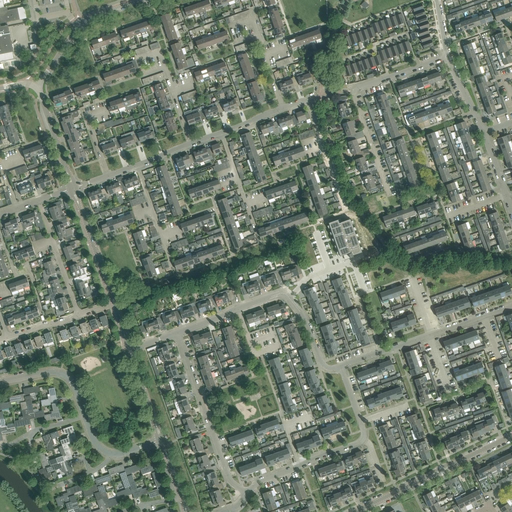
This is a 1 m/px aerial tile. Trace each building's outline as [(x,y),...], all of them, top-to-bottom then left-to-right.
[(0,0),(0,62),(14,60),(7,25),(6,25),(6,23),(20,20),(26,18),(24,7),(3,11),(3,8),(4,8),(4,7),(3,5),(2,0),(0,0)] [(211,8),(210,5),(209,0),(202,2),(205,11),(211,8)] [(199,13),(205,11),(202,2),(197,4),(199,13)] [(413,6),(415,12),(423,9),(421,3),(413,6)] [(194,15),(199,13),(197,4),(191,6),(194,15)] [(187,17),(194,15),(191,6),(184,8),(187,17)] [(271,17),(279,14),(277,8),(269,11),(271,17)] [(416,18),(425,15),(423,12),(424,11),(424,9),(423,9),(415,12),(414,12),(414,13),(415,12),(417,18),(416,18)] [(500,11),(499,9),(493,11),(496,21),(503,19),(500,11)] [(503,19),(509,17),(506,9),(500,11),(503,19)] [(490,13),(489,10),(483,12),(487,23),(493,21),(490,13)] [(481,25),(487,23),(483,12),(477,14),(481,25)] [(171,20),(171,19),(169,14),(161,17),(163,23),(171,20)] [(273,23),(281,20),(279,14),(271,17),(273,23)] [(404,23),(405,23),(401,14),(401,15),(396,17),(396,16),(395,16),(399,25),(399,24),(404,22),(404,23)] [(475,27),(481,25),(477,14),(471,16),(475,27)] [(418,24),(419,24),(427,21),(428,21),(427,21),(426,18),(426,17),(425,17),(425,15),(416,18),(416,19),(417,18),(418,19),(415,20),(416,24),(419,23),(419,24),(418,24)] [(398,25),(399,25),(395,16),(395,17),(390,19),(390,18),(389,18),(393,27),(393,26),(398,24),(398,25)] [(469,29),(475,27),(471,16),(472,19),(466,21),(469,29)] [(392,27),(393,27),(389,18),(389,19),(384,21),(384,20),(383,20),(387,29),(387,28),(392,26),(392,27)] [(147,31),(149,30),(153,29),(150,20),(144,23),(147,31)] [(165,29),(173,26),(171,20),(163,23),(165,29)] [(275,29),(283,26),(281,20),(273,23),(275,29)] [(386,29),(387,29),(383,20),(383,21),(378,23),(381,31),(381,30),(386,29)] [(460,23),(459,20),(453,22),(457,33),(463,31),(460,23)] [(419,31),(429,27),(427,21),(419,24),(421,30),(419,31)] [(463,31),(469,29),(466,21),(460,23),(463,31)] [(381,31),(378,23),(378,22),(377,22),(378,23),(372,25),(372,24),(376,36),(375,33),(377,32),(378,34),(381,33),(380,31),(381,32),(381,31)] [(141,33),(147,31),(144,23),(138,25),(141,33)] [(376,37),(376,36),(372,24),(371,24),(373,28),(367,30),(370,38),(375,36),(376,37)] [(29,40),(34,39),(31,25),(26,26),(29,40)] [(136,35),(141,33),(138,25),(132,27),(136,35)] [(167,35),(176,32),(173,26),(165,29),(167,35)] [(277,35),(283,33),(286,32),(283,26),(275,29),(277,35)] [(130,37),(136,35),(132,27),(127,29),(130,37)] [(428,34),(426,29),(429,28),(429,27),(419,31),(421,37),(428,34)] [(123,39),(130,37),(127,29),(120,31),(123,39)] [(370,38),(367,30),(367,29),(366,29),(367,30),(361,32),(364,40),(369,38),(370,39),(370,38)] [(315,40),(322,38),(319,30),(313,32),(315,40)] [(169,41),(181,37),(178,31),(176,32),(167,35),(169,41)] [(220,33),(223,42),(229,39),(226,31),(220,33)] [(364,41),(364,40),(361,32),(361,31),(360,31),(361,32),(355,34),(355,33),(358,43),(358,42),(363,40),(364,41)] [(310,42),(315,40),(313,32),(307,34),(310,42)] [(119,41),(117,37),(116,33),(109,35),(112,43),(119,41)] [(217,44),(214,35),(213,33),(207,35),(211,46),(217,44)] [(217,44),(223,42),(220,33),(214,35),(217,44)] [(358,43),(355,33),(355,34),(349,36),(349,35),(349,36),(352,45),(352,44),(357,42),(358,43)] [(496,41),(504,39),(502,33),(494,35),(496,41)] [(304,44),(310,42),(307,34),(301,36),(304,44)] [(421,37),(423,43),(430,40),(428,34),(421,37)] [(107,45),(112,43),(109,35),(104,37),(107,45)] [(205,48),(211,46),(207,35),(201,37),(205,48)] [(298,46),(304,44),(301,36),(295,38),(298,46)] [(352,45),(349,36),(349,37),(343,38),(346,47),(346,46),(352,44),(352,45)] [(101,47),(107,45),(104,37),(98,39),(101,47)] [(199,50),(205,48),(201,37),(195,39),(199,50)] [(292,49),(298,46),(295,38),(289,40),(292,49)] [(94,50),(101,47),(98,39),(92,41),(94,50)] [(498,47),(506,45),(504,39),(496,41),(498,47)] [(423,43),(422,43),(423,43),(425,48),(424,49),(433,46),(432,46),(430,40),(431,40),(430,40),(423,43)] [(152,51),(160,48),(158,42),(150,45),(152,51)] [(402,44),(405,52),(411,50),(408,42),(402,44)] [(473,49),(477,48),(474,42),(463,46),(465,52),(473,49)] [(173,52),(182,49),(179,43),(171,46),(173,52)] [(396,46),(399,54),(405,52),(402,44),(396,46)] [(500,53),(508,51),(506,45),(498,47),(500,53)] [(390,48),(393,56),(399,54),(396,46),(390,48)] [(384,51),(387,58),(393,56),(390,48),(384,51)] [(175,58),(184,55),(182,49),(173,52),(175,58)] [(479,54),(475,55),(473,49),(465,52),(467,58),(479,54)] [(382,63),(381,60),(387,58),(384,51),(378,53),(382,63)] [(499,60),(502,59),(510,57),(508,51),(500,53),(497,55),(499,60)] [(373,58),(376,65),(382,63),(378,53),(379,56),(373,58)] [(240,63),(249,60),(246,54),(238,56),(240,63)] [(469,64),(477,61),(481,60),(479,54),(467,58),(469,64)] [(177,64),(186,61),(184,55),(175,58),(177,64)] [(511,61),(510,57),(502,59),(504,65),(511,62),(511,61)] [(367,60),(370,67),(376,65),(373,58),(367,60)] [(138,68),(136,60),(132,61),(133,64),(127,66),(130,74),(136,72),(135,69),(138,68)] [(242,69),(251,66),(249,60),(240,63),(242,69)] [(362,62),(364,69),(370,67),(367,60),(362,62)] [(188,67),(186,62),(186,61),(177,64),(180,70),(182,69),(183,71),(188,70),(187,67),(188,67)] [(472,70),(480,67),(477,61),(469,64),(472,70)] [(228,71),(226,67),(225,62),(218,64),(221,73),(228,71)] [(356,64),(358,71),(364,69),(362,62),(356,64)] [(215,75),(221,73),(218,64),(213,67),(215,75)] [(350,66),(352,73),(358,71),(356,64),(350,66)] [(124,76),(130,74),(127,66),(121,68),(124,76)] [(244,74),(253,71),(251,66),(242,69),(244,74)] [(344,68),(346,76),(352,73),(350,66),(344,68)] [(210,77),(215,75),(213,67),(207,69),(210,77)] [(474,76),(479,75),(482,74),(480,67),(472,70),(474,76)] [(118,78),(124,76),(121,68),(115,70),(118,78)] [(204,79),(210,77),(207,69),(201,71),(204,79)] [(112,80),(118,78),(115,70),(109,72),(112,80)] [(198,81),(204,79),(201,71),(195,73),(198,81)] [(247,81),(250,79),(255,78),(253,71),(244,74),(247,81)] [(313,82),(312,79),(315,78),(312,71),(309,72),(309,74),(303,76),(306,84),(313,82)] [(106,83),(112,80),(109,72),(103,74),(106,83)] [(435,82),(446,79),(442,72),(439,73),(439,72),(433,74),(435,82)] [(430,85),(435,82),(433,74),(427,77),(430,85)] [(486,82),(488,81),(486,75),(476,79),(478,85),(486,82)] [(299,84),(300,86),(306,84),(303,76),(298,78),(297,76),(294,77),(297,85),(299,84)] [(295,88),(294,86),(297,85),(294,77),(291,78),(291,80),(285,82),(288,90),(295,88)] [(424,87),(430,85),(427,77),(421,79),(424,87)] [(418,89),(424,87),(421,79),(415,81),(418,89)] [(95,91),(101,88),(99,80),(92,82),(95,91)] [(285,82),(282,83),(281,80),(277,81),(280,90),(281,89),(282,92),(288,90),(285,82)] [(250,90),(258,87),(256,81),(248,84),(250,90)] [(412,91),(418,89),(415,81),(409,83),(412,91)] [(89,93),(95,91),(92,82),(86,84),(89,93)] [(480,91),(488,88),(486,82),(478,85),(480,91)] [(155,92),(164,89),(162,83),(150,87),(152,94),(155,92)] [(406,93),(412,91),(409,83),(403,85),(406,93)] [(83,95),(89,93),(86,84),(81,86),(83,95)] [(400,95),(406,93),(403,85),(397,87),(400,95)] [(77,97),(83,95),(81,86),(74,89),(77,97)] [(252,96),(260,93),(258,87),(250,90),(252,96)] [(493,93),(490,94),(488,88),(480,91),(482,97),(493,93)] [(157,98),(166,96),(164,89),(155,92),(157,98)] [(74,98),(72,95),(71,90),(65,92),(68,100),(74,98)] [(62,102),(68,100),(65,92),(59,94),(62,102)] [(143,101),(141,97),(140,92),(133,94),(138,107),(138,106),(140,105),(140,103),(140,102),(143,101)] [(252,96),(253,98),(254,102),(263,99),(260,93),(252,96)] [(492,100),(491,96),(493,95),(493,93),(482,97),(484,103),(492,100)] [(56,105),(62,102),(59,94),(53,96),(56,105)] [(132,109),(138,107),(133,94),(128,96),(132,109)] [(234,99),(234,100),(232,101),(228,94),(226,95),(229,102),(228,102),(231,110),(237,108),(237,106),(240,105),(237,98),(234,99)] [(379,103),(387,100),(385,94),(377,97),(379,103)] [(132,109),(128,96),(122,99),(125,107),(126,110),(126,109),(126,111),(130,110),(131,110),(131,109),(132,109)] [(160,104),(168,101),(166,96),(157,98),(160,104)] [(346,103),(347,103),(346,100),(347,99),(346,96),(337,97),(338,100),(337,100),(337,103),(338,106),(340,112),(348,109),(346,103)] [(119,109),(125,107),(122,99),(116,101),(119,109)] [(389,101),(388,101),(387,100),(379,103),(381,109),(389,106),(389,104),(390,103),(389,101)] [(486,109),(494,106),(492,100),(484,103),(486,109)] [(110,112),(119,109),(116,101),(110,103),(111,106),(108,107),(110,112)] [(162,110),(165,109),(170,107),(168,101),(160,104),(162,110)] [(222,111),(219,104),(218,101),(215,102),(215,103),(214,104),(213,104),(211,104),(211,105),(209,105),(213,117),(220,114),(219,112),(222,111)] [(450,103),(446,104),(445,101),(443,102),(444,105),(443,105),(446,113),(453,111),(450,103)] [(224,110),(225,112),(231,110),(228,102),(222,104),(222,103),(219,104),(222,111),(224,110)] [(0,112),(0,113),(8,110),(6,105),(3,106),(2,103),(0,103),(0,112)] [(206,116),(207,119),(213,117),(209,105),(208,106),(207,106),(207,107),(207,108),(207,109),(204,110),(203,106),(200,108),(203,117),(206,116)] [(440,115),(446,113),(443,105),(438,107),(440,115)] [(383,115),(391,112),(389,106),(381,109),(383,115)] [(496,112),(495,107),(494,106),(486,109),(488,115),(493,113),(496,112)] [(434,117),(440,115),(438,107),(432,109),(434,117)] [(202,121),(201,118),(203,117),(200,108),(198,108),(197,109),(196,110),(195,109),(193,110),(193,111),(192,111),(191,111),(193,114),(192,115),(195,123),(202,121)] [(345,120),(352,117),(351,115),(350,115),(349,112),(351,112),(350,108),(348,109),(340,112),(342,118),(344,117),(345,120)] [(428,119),(434,117),(432,109),(426,111),(428,119)] [(507,112),(506,109),(504,109),(496,112),(493,113),(495,117),(507,112)] [(0,120),(10,116),(8,110),(0,113),(0,114),(0,113),(0,120)] [(74,118),(78,116),(79,114),(78,111),(64,116),(65,117),(64,118),(65,121),(62,122),(64,128),(74,125),(73,121),(74,119),(74,118)] [(165,120),(173,117),(171,111),(163,114),(161,115),(162,121),(165,120)] [(310,119),(308,112),(304,114),(303,111),(296,113),(297,116),(294,117),(297,124),(300,123),(299,122),(306,119),(306,120),(310,119)] [(422,122),(428,119),(426,111),(420,114),(422,122)] [(386,121),(394,118),(391,112),(383,115),(386,121)] [(417,124),(422,122),(420,114),(414,116),(417,124)] [(189,125),(195,123),(192,115),(186,117),(189,125)] [(293,125),(297,124),(294,117),(291,118),(290,115),(284,118),(287,126),(293,124),(293,125)] [(4,125),(12,123),(10,116),(0,120),(2,119),(4,125)] [(411,126),(417,124),(414,116),(408,118),(411,126)] [(164,127),(176,123),(173,117),(165,120),(167,126),(164,127)] [(355,123),(354,120),(353,117),(352,117),(345,120),(344,120),(345,123),(343,124),(345,130),(353,127),(355,126),(354,124),(355,123)] [(282,129),(281,128),(287,126),(284,118),(278,120),(279,122),(276,123),(279,130),(282,129)] [(388,127),(396,124),(394,118),(386,121),(388,127)] [(459,130),(467,127),(465,121),(457,124),(459,130)] [(280,133),(279,130),(276,123),(273,124),(272,122),(266,124),(269,132),(270,135),(273,133),(276,134),(280,133)] [(3,133),(14,129),(12,123),(4,125),(0,127),(0,131),(1,133),(3,132),(3,133)] [(165,130),(168,129),(169,132),(178,129),(176,123),(164,127),(165,130)] [(263,134),(269,132),(266,124),(260,126),(263,134)] [(390,133),(398,130),(396,124),(388,127),(390,133)] [(76,131),(75,128),(74,125),(64,128),(66,134),(70,133),(71,136),(69,136),(71,136),(80,133),(79,130),(76,131)] [(350,135),(351,138),(358,136),(357,133),(355,133),(353,127),(345,130),(347,136),(350,135)] [(461,136),(469,133),(467,127),(459,130),(456,131),(458,137),(461,136)] [(9,137),(17,134),(14,129),(3,133),(5,138),(9,137)] [(141,142),(147,140),(144,132),(143,129),(140,130),(140,131),(137,132),(138,133),(134,134),(137,141),(140,140),(141,142)] [(153,138),(151,131),(150,130),(144,132),(147,140),(153,138)] [(392,139),(395,138),(400,136),(398,130),(390,133),(392,139)] [(137,141),(134,134),(134,132),(125,135),(125,134),(129,146),(135,144),(134,142),(137,141)] [(244,141),(252,138),(250,132),(242,135),(244,141)] [(437,138),(436,137),(434,132),(426,135),(429,141),(437,138)] [(80,143),(79,139),(78,135),(81,134),(80,133),(71,136),(72,139),(68,140),(70,146),(80,143)] [(463,142),(471,139),(469,133),(461,136),(463,142)] [(9,137),(11,143),(19,141),(17,134),(9,137)] [(122,146),(123,148),(129,146),(125,134),(121,136),(123,139),(120,140),(120,139),(117,140),(116,138),(119,147),(122,146)] [(347,150),(359,146),(356,140),(359,139),(358,136),(351,138),(352,141),(348,142),(350,148),(347,150)] [(508,142),(507,141),(506,136),(498,139),(500,145),(508,142)] [(117,150),(116,148),(119,147),(116,138),(107,141),(108,144),(111,153),(117,150)] [(246,147),(254,144),(252,138),(244,141),(246,147)] [(397,147),(405,144),(403,138),(395,141),(397,147)] [(431,147),(439,144),(437,138),(429,141),(431,147)] [(465,148),(473,145),(471,139),(463,142),(465,148)] [(108,144),(107,141),(106,141),(102,142),(102,143),(100,144),(101,147),(102,147),(105,155),(111,153),(108,144)] [(502,151),(510,148),(508,142),(500,145),(502,151)] [(86,150),(83,150),(82,146),(80,143),(70,146),(73,153),(76,151),(77,154),(86,151),(86,150)] [(215,156),(215,154),(222,152),(219,144),(212,146),(213,149),(210,150),(212,157),(215,156)] [(248,153),(256,150),(254,144),(246,147),(248,153)] [(399,153),(407,150),(405,144),(397,147),(399,153)] [(433,153),(441,150),(439,144),(431,147),(433,153)] [(41,148),(40,145),(34,147),(37,155),(38,158),(47,155),(44,147),(41,148)] [(467,154),(475,151),(473,145),(465,148),(467,154)] [(356,153),(357,156),(364,154),(363,151),(361,152),(359,146),(347,150),(348,154),(352,153),(352,155),(356,153)] [(31,157),(37,155),(34,147),(28,149),(31,157)] [(306,155),(305,153),(303,147),(297,149),(300,157),(306,155)] [(213,159),(212,157),(210,150),(207,151),(206,148),(200,150),(204,162),(213,159)] [(504,157),(511,153),(510,148),(502,151),(504,157)] [(25,159),(31,157),(28,149),(22,151),(25,159)] [(294,160),(300,157),(297,149),(291,151),(294,160)] [(195,163),(196,165),(204,162),(200,150),(194,153),(195,155),(192,156),(194,163),(195,163)] [(250,159),(258,156),(256,150),(248,153),(250,159)] [(398,160),(409,156),(407,150),(399,153),(396,154),(398,160)] [(445,155),(443,156),(441,150),(433,153),(435,159),(445,155)] [(86,161),(88,160),(85,152),(87,152),(86,151),(77,154),(78,157),(74,158),(77,164),(86,161)] [(288,162),(294,160),(291,151),(285,153),(288,162)] [(469,160),(473,159),(477,157),(475,151),(467,154),(469,160)] [(282,164),(288,162),(285,153),(279,155),(282,164)] [(355,160),(358,166),(366,163),(364,157),(365,157),(364,154),(357,156),(358,159),(355,160)] [(194,163),(192,156),(189,157),(188,155),(182,157),(185,165),(185,167),(189,166),(188,164),(191,163),(192,165),(194,164),(194,163)] [(276,166),(282,164),(279,155),(273,158),(276,166)] [(387,164),(390,163),(392,162),(390,158),(394,156),(393,155),(385,158),(387,162),(387,164)] [(445,162),(447,161),(445,155),(435,159),(437,165),(445,162)] [(252,165),(260,162),(258,156),(250,159),(252,165)] [(400,166),(411,162),(409,156),(398,160),(400,166)] [(179,167),(185,165),(182,157),(176,159),(179,167)] [(475,168),(483,165),(481,160),(473,162),(475,168)] [(254,171),(262,168),(260,162),(252,165),(254,171)] [(402,172),(405,171),(413,168),(411,162),(400,166),(402,172)] [(439,171),(447,168),(445,162),(437,165),(439,171)] [(466,171),(471,169),(469,162),(462,165),(464,172),(466,171)] [(363,174),(371,171),(370,168),(368,169),(366,163),(358,166),(356,166),(358,170),(359,170),(360,172),(362,171),(363,174)] [(159,174),(168,171),(166,165),(157,168),(159,174)] [(313,171),(313,170),(311,165),(303,168),(305,174),(313,171)] [(477,174),(485,171),(483,165),(475,168),(477,174)] [(256,177),(265,174),(262,168),(254,171),(256,177)] [(407,177),(415,174),(413,168),(405,171),(407,177)] [(441,177),(449,174),(447,168),(439,171),(441,177)] [(51,184),(49,178),(52,177),(50,171),(47,172),(44,173),(45,177),(42,178),(45,186),(51,184)] [(161,180),(170,177),(168,171),(159,174),(161,180)] [(307,180),(315,177),(313,171),(305,174),(307,180)] [(365,183),(376,180),(374,176),(372,177),(371,175),(372,174),(371,171),(363,174),(364,174),(365,177),(363,178),(365,183)] [(479,180),(487,177),(485,171),(477,174),(479,180)] [(256,177),(257,178),(258,183),(267,180),(265,174),(256,177)] [(410,183),(418,180),(415,174),(407,177),(410,183)] [(443,183),(448,181),(451,180),(449,174),(441,177),(443,183)] [(39,179),(38,176),(35,177),(34,176),(32,177),(34,183),(36,182),(39,189),(45,186),(42,178),(39,179)] [(133,186),(135,186),(139,184),(136,176),(130,178),(133,186)] [(31,184),(34,183),(32,177),(29,178),(29,179),(26,180),(28,184),(24,185),(27,193),(33,191),(31,184)] [(163,186),(172,183),(170,177),(161,180),(163,186)] [(309,186),(317,183),(315,177),(307,180),(309,186)] [(481,186),(489,183),(487,177),(479,180),(481,186)] [(128,190),(127,188),(133,186),(130,178),(124,180),(125,183),(122,184),(125,191),(128,190)] [(212,182),(215,190),(221,188),(218,180),(212,182)] [(376,180),(365,183),(367,190),(370,189),(371,192),(378,189),(377,186),(376,187),(375,184),(377,183),(376,180)] [(412,189),(414,188),(420,186),(418,180),(410,183),(412,189)] [(292,192),(294,191),(298,189),(295,181),(289,183),(292,192)] [(21,195),(27,193),(24,185),(21,186),(20,182),(17,184),(16,183),(13,184),(16,190),(18,189),(21,195)] [(122,192),(125,191),(122,184),(119,185),(119,182),(112,184),(115,193),(117,197),(119,196),(118,192),(121,191),(122,192)] [(209,192),(215,190),(212,182),(206,184),(209,192)] [(448,191),(456,188),(454,182),(446,185),(448,191)] [(166,192),(174,189),(172,183),(163,186),(166,192)] [(286,194),(292,192),(289,183),(283,185),(286,194)] [(311,192),(319,189),(317,183),(309,186),(311,192)] [(483,192),(491,190),(489,183),(481,186),(483,192)] [(110,196),(109,195),(115,193),(112,184),(106,187),(107,189),(104,190),(107,197),(110,196)] [(203,194),(209,192),(206,184),(200,186),(203,194)] [(280,196),(286,194),(283,185),(277,187),(280,196)] [(197,197),(203,194),(200,186),(194,188),(197,197)] [(274,198),(280,196),(277,187),(271,190),(274,198)] [(191,199),(197,197),(194,188),(188,190),(191,199)] [(450,197),(458,194),(456,188),(448,191),(450,197)] [(108,200),(107,197),(104,190),(101,191),(101,189),(95,191),(98,199),(102,198),(102,200),(105,201),(108,200)] [(168,198),(176,195),(174,189),(166,192),(168,198)] [(313,198),(321,195),(319,189),(311,192),(313,198)] [(268,200),(274,198),(271,190),(265,192),(268,200)] [(97,199),(98,199),(95,191),(88,193),(91,201),(95,200),(96,204),(99,203),(97,199)] [(227,198),(230,197),(229,194),(220,197),(221,200),(218,201),(220,207),(229,204),(227,198)] [(461,200),(459,196),(458,194),(450,197),(453,203),(461,200)] [(170,204),(178,201),(176,195),(168,198),(170,204)] [(315,204),(324,201),(321,195),(313,198),(315,204)] [(49,208),(51,214),(62,211),(61,207),(62,207),(61,204),(62,204),(61,201),(55,203),(56,206),(49,208)] [(172,210),(180,207),(178,201),(170,204),(172,210)] [(326,202),(324,203),(324,201),(315,204),(317,210),(326,207),(327,206),(326,202)] [(431,211),(433,211),(437,209),(434,201),(428,203),(431,211)] [(425,213),(431,211),(428,203),(422,205),(425,213)] [(222,213),(231,210),(229,204),(220,207),(222,213)] [(419,216),(425,213),(422,205),(416,207),(419,216)] [(172,210),(172,211),(174,216),(182,213),(180,207),(172,210)] [(328,213),(326,208),(326,207),(317,210),(319,216),(328,213)] [(416,215),(414,211),(413,207),(406,209),(409,217),(416,215)] [(403,219),(409,217),(406,209),(400,211),(403,219)] [(225,219),(233,216),(231,210),(222,213),(225,219)] [(61,221),(67,219),(66,216),(65,217),(64,214),(63,214),(62,211),(51,214),(54,221),(60,218),(61,221)] [(403,219),(400,211),(395,213),(399,224),(404,222),(403,219)] [(41,215),(36,216),(35,212),(29,214),(32,222),(35,221),(37,227),(39,226),(41,230),(45,228),(41,215)] [(300,215),(303,223),(309,221),(306,212),(300,215)] [(488,222),(499,218),(497,212),(489,215),(491,221),(488,222)] [(208,224),(209,223),(214,222),(211,213),(205,216),(208,224)] [(398,224),(399,224),(395,213),(389,215),(392,223),(397,221),(398,224)] [(28,223),(32,222),(29,214),(22,217),(24,223),(22,224),(24,230),(27,229),(26,228),(29,227),(28,223)] [(125,216),(128,225),(134,222),(131,214),(125,216)] [(297,225),(294,217),(293,214),(287,216),(288,219),(291,227),(297,225)] [(482,217),(481,218),(479,214),(477,215),(480,225),(482,224),(486,223),(485,221),(484,221),(482,217)] [(297,225),(303,223),(300,215),(294,217),(297,225)] [(385,225),(392,223),(389,215),(383,217),(385,225)] [(122,227),(128,225),(125,216),(119,218),(122,227)] [(202,226),(208,224),(205,216),(199,218),(202,226)] [(227,225),(235,222),(233,216),(225,219),(227,225)] [(288,219),(287,216),(281,218),(285,229),(291,227),(288,219)] [(116,229),(122,227),(119,218),(113,220),(116,229)] [(196,228),(202,226),(199,218),(193,220),(196,228)] [(279,231),(285,229),(281,218),(275,220),(276,223),(279,231)] [(493,227),(501,224),(499,218),(488,222),(490,228),(493,227)] [(24,230),(22,224),(19,225),(17,219),(11,221),(13,229),(17,227),(18,231),(20,230),(21,231),(24,230)] [(58,233),(66,230),(64,226),(68,225),(67,222),(68,222),(67,219),(61,221),(62,224),(56,226),(58,233)] [(338,220),(329,223),(340,256),(344,255),(345,259),(350,257),(350,258),(354,257),(353,256),(362,252),(350,219),(341,222),(340,219),(338,220)] [(110,231),(116,229),(113,220),(107,223),(110,231)] [(190,230),(196,228),(193,220),(187,222),(190,230)] [(13,229),(11,221),(4,223),(7,229),(4,230),(3,228),(6,236),(9,235),(8,234),(11,233),(13,237),(16,236),(13,229)] [(184,232),(190,230),(187,222),(181,224),(184,232)] [(229,231),(237,228),(235,222),(227,225),(229,231)] [(104,233),(110,231),(107,223),(101,225),(104,233)] [(273,233),(279,231),(276,223),(270,225),(273,233)] [(468,229),(467,228),(465,223),(457,226),(460,232),(468,229)] [(496,233),(504,230),(501,224),(493,227),(496,233)] [(267,235),(273,233),(270,225),(264,227),(267,235)] [(239,234),(239,233),(243,231),(242,227),(237,228),(229,231),(231,237),(239,234)] [(261,238),(267,235),(264,227),(258,229),(261,238)] [(462,238),(470,235),(468,229),(460,232),(462,238)] [(66,236),(67,239),(73,237),(72,234),(71,235),(70,232),(67,233),(66,230),(58,233),(60,239),(66,236)] [(498,239),(506,236),(504,230),(496,233),(498,239)] [(144,237),(143,236),(142,231),(133,234),(136,240),(144,237)] [(439,234),(442,242),(448,240),(445,232),(439,234)] [(233,243),(241,240),(239,234),(231,237),(233,243)] [(436,244),(442,242),(439,234),(433,236),(436,244)] [(464,244),(472,241),(470,235),(462,238),(464,244)] [(434,246),(434,245),(436,244),(433,236),(427,238),(430,246),(431,246),(431,247),(434,246)] [(500,245),(508,242),(506,236),(498,239),(500,245)] [(138,246),(146,243),(144,237),(136,240),(138,246)] [(424,248),(430,246),(427,238),(421,240),(424,248)] [(243,246),(242,241),(241,240),(233,243),(235,249),(236,248),(239,247),(243,246)] [(418,250),(424,248),(421,240),(415,242),(418,250)] [(63,248),(65,254),(73,252),(72,248),(76,247),(75,244),(76,244),(75,241),(69,243),(70,246),(63,248)] [(466,250),(474,247),(472,241),(464,244),(466,250)] [(412,252),(418,250),(415,242),(409,244),(412,252)] [(500,245),(502,251),(510,248),(508,242),(500,245)] [(140,252),(145,250),(148,249),(146,243),(138,246),(140,252)] [(406,255),(412,252),(409,244),(403,247),(406,255)] [(216,247),(219,255),(225,253),(222,245),(216,247)] [(27,249),(30,257),(35,255),(33,247),(27,249)] [(213,257),(219,255),(216,247),(210,249),(213,257)] [(476,253),(474,248),(474,247),(466,250),(468,256),(476,253)] [(23,259),(21,251),(20,248),(17,249),(17,248),(11,250),(13,258),(16,257),(17,261),(23,259)] [(23,259),(30,257),(27,249),(21,251),(23,259)] [(207,259),(213,257),(210,249),(204,251),(207,259)] [(201,262),(207,259),(204,251),(198,253),(201,262)] [(75,261),(81,259),(80,256),(79,256),(78,254),(75,255),(73,252),(65,254),(68,261),(74,258),(75,261)] [(153,263),(151,258),(153,255),(152,253),(144,256),(145,259),(142,260),(145,266),(153,263)] [(201,262),(198,253),(192,255),(195,264),(195,265),(198,264),(198,263),(201,262)] [(189,266),(195,264),(192,255),(186,257),(189,266)] [(52,261),(47,262),(46,257),(38,260),(39,265),(40,265),(41,267),(45,266),(46,270),(54,267),(52,261)] [(183,268),(189,266),(186,257),(180,260),(183,268)] [(84,268),(80,269),(78,266),(82,265),(81,262),(82,262),(81,259),(75,261),(76,264),(70,266),(72,272),(84,268)] [(177,270),(183,268),(180,260),(174,262),(177,270)] [(147,272),(155,269),(153,263),(145,266),(147,272)] [(299,273),(302,272),(299,264),(292,266),(292,268),(289,269),(288,266),(286,267),(289,278),(293,277),(293,278),(296,277),(295,275),(299,273)] [(45,280),(51,278),(50,275),(56,273),(54,267),(46,270),(47,273),(44,274),(45,277),(44,277),(45,280)] [(286,267),(283,268),(283,267),(276,269),(280,280),(283,279),(284,281),(286,280),(286,279),(289,278),(286,267)] [(87,277),(86,274),(84,268),(72,272),(74,278),(80,276),(81,279),(87,277)] [(7,269),(0,271),(0,273),(1,278),(9,275),(7,269)] [(157,275),(155,270),(155,269),(147,272),(149,278),(157,275)] [(277,281),(280,280),(276,269),(278,273),(272,275),(271,273),(268,273),(272,284),(275,283),(276,284),(278,283),(277,281)] [(268,285),(272,284),(268,273),(265,274),(266,277),(261,279),(259,276),(262,286),(265,285),(266,287),(269,286),(268,285)] [(88,280),(88,279),(90,279),(90,276),(87,277),(81,279),(82,282),(76,284),(78,290),(86,287),(85,284),(88,283),(87,280),(88,280)] [(260,287),(262,286),(259,276),(250,279),(251,281),(254,291),(258,290),(258,291),(261,290),(260,287)] [(334,286),(343,283),(341,277),(332,280),(334,286)] [(30,286),(28,280),(27,278),(21,280),(24,288),(30,286)] [(49,289),(60,285),(58,279),(52,281),(51,278),(45,280),(46,283),(47,283),(49,289)] [(18,290),(24,288),(21,280),(15,282),(18,290)] [(251,292),(254,291),(251,281),(248,282),(249,285),(243,287),(245,293),(248,292),(249,294),(251,294),(251,292)] [(12,292),(18,290),(15,282),(9,284),(12,292)] [(345,289),(343,283),(334,286),(336,292),(338,292),(338,291),(345,289)] [(48,299),(57,296),(56,293),(62,291),(60,285),(49,289),(51,295),(47,296),(48,299)] [(400,296),(406,294),(403,285),(397,287),(400,296)] [(503,287),(506,296),(511,294),(509,285),(503,287)] [(88,297),(94,295),(93,292),(91,286),(86,287),(78,290),(80,296),(87,294),(88,297)] [(314,293),(314,292),(312,287),(304,290),(306,296),(307,296),(314,293)] [(394,298),(400,296),(397,287),(391,289),(394,298)] [(501,297),(506,296),(503,287),(498,289),(501,297)] [(340,297),(348,294),(346,288),(345,289),(338,291),(338,292),(338,291),(340,297)] [(220,293),(224,303),(227,302),(228,303),(230,302),(229,300),(235,298),(232,289),(227,291),(223,293),(223,292),(220,293)] [(389,300),(394,298),(391,289),(386,291),(389,300)] [(495,299),(501,297),(498,289),(492,291),(495,299)] [(383,302),(389,300),(386,291),(380,293),(383,302)] [(490,301),(495,299),(492,291),(487,293),(490,301)] [(309,301),(318,298),(316,292),(314,293),(307,296),(309,301)] [(220,304),(224,303),(220,293),(211,296),(212,297),(214,305),(217,304),(218,306),(221,305),(220,304)] [(485,303),(490,301),(487,293),(482,295),(485,303)] [(342,303),(350,300),(348,294),(340,297),(342,303)] [(479,305),(485,303),(482,295),(476,297),(479,305)] [(55,307),(66,303),(64,297),(58,299),(57,296),(48,299),(51,298),(52,301),(53,301),(55,307)] [(212,306),(214,305),(212,297),(203,300),(206,310),(210,309),(210,310),(213,309),(212,306)] [(470,306),(469,301),(467,297),(462,299),(465,308),(470,306)] [(474,307),(479,305),(476,297),(471,299),(474,307)] [(320,304),(318,298),(309,301),(311,307),(313,307),(320,304)] [(456,301),(455,299),(450,300),(454,312),(460,310),(456,301)] [(460,310),(465,308),(462,299),(456,301),(460,310)] [(203,311),(206,310),(203,300),(194,303),(197,312),(200,311),(201,314),(203,313),(203,311)] [(344,308),(347,307),(352,306),(350,300),(342,303),(344,308)] [(449,314),(454,312),(450,300),(450,301),(451,303),(446,305),(449,314)] [(39,312),(42,311),(39,302),(34,304),(36,308),(31,309),(34,317),(40,315),(39,312)] [(56,313),(57,316),(63,314),(62,311),(69,309),(66,303),(55,307),(57,310),(56,310),(57,313),(56,313)] [(194,313),(197,312),(194,303),(185,306),(189,316),(192,315),(193,316),(195,315),(194,313)] [(315,312),(323,309),(321,303),(320,304),(313,307),(315,312)] [(281,314),(282,314),(278,304),(273,306),(276,315),(281,313),(281,314)] [(285,316),(284,313),(287,312),(285,304),(279,306),(279,304),(278,304),(282,314),(283,317),(285,316)] [(443,316),(449,314),(446,305),(440,307),(443,316)] [(185,318),(189,316),(185,306),(182,307),(183,310),(180,311),(180,310),(177,311),(179,317),(182,316),(183,320),(186,319),(185,318)] [(270,317),(276,315),(273,306),(267,308),(270,317)] [(438,318),(443,316),(440,307),(435,309),(438,318)] [(350,317),(358,314),(356,308),(348,311),(350,317)] [(28,320),(34,317),(31,309),(25,311),(28,320)] [(317,318),(325,315),(323,309),(315,312),(317,318)] [(179,317),(177,311),(171,313),(170,310),(167,311),(171,322),(174,320),(175,321),(177,321),(177,318),(179,317)] [(260,320),(266,318),(263,310),(257,312),(260,320)] [(22,322),(28,320),(25,311),(19,314),(22,322)] [(167,323),(171,322),(167,311),(158,314),(162,323),(164,323),(165,325),(168,324),(167,323)] [(261,322),(260,320),(257,312),(252,314),(256,324),(261,322)] [(16,324),(13,316),(12,316),(11,313),(6,315),(8,319),(5,320),(7,326),(10,325),(10,326),(16,324)] [(16,324),(22,322),(19,314),(13,316),(16,324)] [(159,324),(162,323),(158,314),(159,317),(156,318),(157,320),(154,321),(153,318),(150,319),(154,330),(157,328),(158,330),(160,329),(159,324)] [(255,324),(256,324),(252,314),(246,316),(247,318),(245,319),(247,326),(249,325),(249,324),(254,322),(255,324)] [(352,322),(360,320),(358,314),(350,317),(352,322)] [(408,317),(411,326),(416,323),(413,314),(407,316),(408,317)] [(103,327),(105,326),(109,325),(106,315),(101,317),(102,318),(96,320),(99,327),(103,326),(103,327)] [(317,324),(322,323),(327,321),(325,315),(317,318),(315,318),(317,324)] [(405,328),(411,326),(408,317),(402,319),(405,328)] [(99,327),(96,320),(96,319),(91,320),(92,322),(87,323),(89,332),(89,331),(93,330),(99,328),(99,327)] [(150,331),(154,330),(150,319),(141,322),(142,325),(145,332),(147,331),(148,333),(151,332),(150,331)] [(399,330),(405,328),(402,319),(396,321),(399,330)] [(354,328),(362,325),(360,320),(352,322),(354,328)] [(393,332),(399,330),(396,321),(390,323),(393,332)] [(89,332),(87,323),(86,322),(81,324),(82,325),(77,327),(79,334),(83,333),(83,334),(89,332)] [(287,332),(296,328),(295,328),(293,323),(285,326),(287,332)] [(323,333),(332,330),(333,329),(331,323),(321,327),(323,333)] [(364,331),(362,325),(354,328),(356,334),(357,334),(357,333),(364,331)] [(79,334),(77,327),(76,326),(72,327),(72,329),(67,330),(70,338),(73,337),(80,335),(79,334)] [(225,335),(233,332),(231,326),(222,329),(225,335)] [(290,337),(298,334),(296,328),(287,332),(288,331),(290,337)] [(70,338),(67,330),(66,329),(62,331),(62,332),(57,334),(59,341),(63,340),(63,341),(70,339),(69,338),(70,338)] [(325,339),(334,335),(332,330),(323,333),(325,339)] [(359,339),(368,336),(366,330),(364,331),(357,333),(357,334),(359,339)] [(473,341),(474,341),(479,339),(476,331),(470,332),(473,341)] [(54,344),(53,342),(54,342),(50,332),(46,334),(46,335),(41,337),(45,346),(48,345),(48,346),(54,344)] [(214,343),(211,333),(211,332),(204,334),(207,342),(210,341),(211,344),(214,343)] [(225,341),(234,338),(235,337),(233,332),(225,335),(227,340),(225,341)] [(468,343),(473,341),(470,332),(465,334),(468,343)] [(201,344),(202,344),(198,334),(193,336),(193,338),(191,338),(194,347),(196,346),(196,345),(201,343),(201,344)] [(202,344),(207,342),(204,334),(199,336),(199,334),(198,334),(202,344)] [(290,344),(300,340),(298,334),(290,337),(292,342),(290,343),(290,344)] [(462,345),(468,343),(465,334),(459,336),(462,345)] [(45,346),(41,337),(41,335),(36,337),(36,338),(32,340),(34,348),(37,346),(38,347),(44,345),(44,346),(45,346)] [(327,344),(334,342),(336,341),(334,335),(325,339),(327,344)] [(359,339),(360,340),(361,345),(370,342),(368,336),(359,339)] [(457,347),(462,345),(459,336),(454,338),(457,347)] [(227,347),(236,344),(234,338),(225,341),(227,347)] [(452,349),(457,347),(454,338),(449,340),(452,349)] [(34,348),(32,340),(31,340),(31,339),(26,341),(27,342),(22,344),(24,351),(28,350),(28,351),(34,349),(34,348)] [(292,349),(298,347),(302,345),(300,340),(290,344),(292,349)] [(446,351),(452,349),(449,340),(443,342),(446,351)] [(24,351),(22,344),(21,344),(21,342),(16,344),(17,345),(12,347),(15,357),(25,354),(24,352),(24,351)] [(160,356),(169,352),(167,346),(169,346),(168,342),(159,345),(160,348),(158,349),(160,356)] [(328,350),(336,347),(334,342),(327,344),(325,344),(328,350)] [(229,352),(238,349),(236,344),(227,347),(229,352)] [(15,357),(12,347),(11,347),(11,346),(6,348),(7,349),(2,351),(5,358),(8,357),(8,358),(14,356),(14,357),(15,357)] [(58,355),(54,346),(46,349),(51,359),(58,355)] [(338,353),(336,349),(336,347),(328,350),(330,356),(338,353)] [(299,351),(301,356),(311,353),(311,352),(309,352),(308,348),(299,351)] [(231,358),(239,355),(238,349),(229,352),(231,358)] [(416,356),(415,355),(413,350),(405,353),(407,359),(416,356)] [(163,365),(171,362),(170,359),(171,358),(169,352),(160,356),(162,362),(166,360),(167,363),(163,364),(163,365)] [(303,362),(312,359),(310,355),(311,354),(311,353),(301,356),(303,362)] [(200,364),(209,361),(206,355),(198,358),(200,364)] [(409,364),(417,361),(416,356),(407,359),(409,364)] [(281,363),(280,362),(278,357),(269,360),(271,367),(272,366),(281,363)] [(305,368),(310,366),(315,364),(315,363),(313,364),(312,359),(303,362),(305,368)] [(388,370),(389,370),(394,368),(391,360),(385,362),(385,361),(384,361),(388,370)] [(201,370),(209,367),(210,366),(209,361),(200,364),(202,369),(201,369),(201,370)] [(382,372),(383,372),(388,370),(384,361),(383,361),(384,363),(379,364),(379,366),(380,366),(382,372)] [(411,370),(419,367),(417,361),(409,364),(411,370)] [(168,373),(177,369),(175,363),(173,364),(173,363),(172,363),(171,362),(163,365),(164,367),(166,366),(168,373)] [(274,372),(283,369),(281,363),(272,366),(274,372)] [(475,365),(478,373),(484,371),(481,363),(475,365)] [(505,369),(503,364),(495,367),(497,372),(505,369)] [(473,375),(478,373),(475,365),(470,367),(473,375)] [(235,367),(239,377),(245,375),(245,376),(249,375),(247,366),(243,368),(242,366),(236,368),(235,367)] [(371,378),(377,376),(374,366),(372,366),(373,368),(368,369),(371,378)] [(383,373),(383,372),(382,372),(380,366),(379,366),(375,367),(375,366),(374,366),(377,376),(383,373)] [(468,377),(465,368),(464,366),(459,368),(460,370),(459,370),(462,379),(468,377)] [(214,372),(211,373),(209,367),(201,370),(203,376),(214,372)] [(233,379),(239,377),(235,367),(230,369),(231,370),(230,370),(233,379)] [(412,376),(416,375),(421,373),(419,367),(411,370),(410,370),(412,376)] [(468,377),(473,375),(470,367),(465,368),(468,377)] [(175,380),(179,378),(178,376),(179,375),(177,369),(168,373),(170,379),(168,379),(169,382),(175,380)] [(276,377),(285,374),(283,369),(274,372),(276,377)] [(307,378),(316,375),(314,371),(315,370),(315,369),(305,372),(307,378)] [(366,380),(371,378),(368,369),(364,371),(364,370),(362,370),(366,380)] [(499,378),(507,375),(505,369),(497,372),(499,378)] [(228,381),(233,379),(230,370),(225,372),(228,381)] [(360,382),(366,380),(362,370),(361,370),(362,372),(357,373),(360,382)] [(457,381),(462,379),(459,370),(454,372),(457,381)] [(213,378),(216,377),(214,372),(203,376),(205,381),(213,378)] [(278,383),(283,381),(287,380),(285,374),(276,377),(278,383)] [(309,384),(319,380),(318,379),(317,379),(316,375),(307,378),(309,384)] [(501,383),(509,380),(507,375),(499,378),(501,383)] [(417,386),(425,383),(423,377),(415,380),(417,386)] [(176,390),(185,386),(183,380),(180,381),(179,378),(175,380),(176,382),(174,383),(176,390)] [(215,384),(214,379),(213,378),(205,381),(207,387),(208,386),(209,389),(211,389),(212,389),(211,389),(215,387),(214,384),(215,384)] [(319,386),(318,382),(319,381),(319,380),(309,384),(311,389),(313,389),(319,386)] [(503,389),(507,387),(511,386),(509,380),(501,383),(503,389)] [(281,390),(289,388),(287,382),(279,385),(281,390)] [(419,391),(427,388),(425,383),(417,386),(419,391)] [(403,395),(400,387),(400,385),(394,387),(395,389),(398,399),(399,398),(399,397),(403,395)] [(30,394),(35,393),(40,392),(39,386),(28,388),(29,388),(24,389),(23,389),(24,394),(27,404),(32,403),(30,394)] [(174,400),(185,396),(184,393),(187,392),(185,386),(176,390),(178,395),(174,396),(175,399),(174,400)] [(315,395),(318,393),(323,392),(321,386),(319,386),(313,389),(315,395)] [(52,404),(57,403),(56,398),(57,398),(55,388),(49,389),(50,397),(41,399),(42,406),(52,404)] [(283,396),(291,393),(289,388),(281,390),(283,396)] [(419,398),(429,394),(427,388),(419,391),(421,397),(419,397),(419,398)] [(397,399),(398,399),(395,389),(389,391),(392,399),(396,398),(397,399)] [(504,398),(511,394),(510,389),(502,392),(504,398)] [(387,401),(392,399),(389,391),(383,393),(387,403),(388,402),(387,401)] [(481,402),(486,400),(483,392),(477,394),(481,404),(481,402)] [(283,402),(292,399),(291,396),(292,396),(291,393),(283,396),(281,396),(283,402)] [(385,403),(387,403),(383,393),(378,395),(378,396),(381,403),(385,402),(385,403)] [(28,409),(27,404),(24,394),(20,395),(9,397),(10,402),(11,403),(20,401),(22,410),(28,409)] [(429,399),(428,395),(429,395),(429,394),(419,398),(421,403),(423,403),(424,405),(433,402),(432,398),(429,399)] [(475,406),(481,404),(477,394),(477,396),(472,398),(475,406)] [(320,404),(329,400),(329,399),(327,399),(326,395),(321,397),(317,398),(320,404)] [(180,408),(189,404),(187,398),(186,398),(185,396),(174,400),(175,403),(178,401),(180,408)] [(381,405),(381,403),(378,396),(372,398),(375,407),(381,405)] [(369,409),(375,407),(372,398),(367,400),(369,409)] [(469,408),(475,406),(472,398),(466,400),(469,408)] [(294,405),(292,399),(283,402),(285,408),(294,405)] [(245,400),(236,404),(239,412),(242,410),(244,415),(251,412),(249,408),(248,409),(245,400)] [(330,406),(328,402),(330,401),(329,400),(320,404),(321,409),(323,409),(330,406)] [(463,410),(469,408),(466,400),(460,402),(462,405),(460,406),(463,413),(464,412),(463,410)] [(12,408),(11,403),(10,402),(1,404),(0,404),(0,419),(4,419),(2,410),(12,408)] [(44,416),(43,410),(34,412),(32,403),(27,404),(28,409),(30,419),(34,418),(35,418),(44,416)] [(43,410),(44,416),(45,421),(56,419),(55,419),(60,418),(61,418),(58,403),(57,403),(52,404),(54,413),(45,415),(44,410),(43,410)] [(460,406),(458,407),(457,403),(451,405),(454,413),(460,411),(461,414),(463,413),(460,406)] [(186,416),(190,414),(189,412),(190,412),(190,411),(192,410),(189,404),(180,408),(183,414),(180,415),(181,417),(186,415),(186,416)] [(297,411),(296,406),(295,404),(294,405),(285,408),(287,414),(297,411)] [(451,405),(445,407),(448,415),(449,418),(455,416),(454,413),(451,405)] [(325,415),(333,412),(331,406),(330,406),(323,409),(325,415)] [(447,419),(449,418),(448,415),(445,407),(440,409),(439,407),(439,408),(443,417),(446,416),(447,419)] [(439,408),(431,410),(435,422),(440,420),(439,417),(442,416),(442,418),(442,417),(443,417),(439,408)] [(31,424),(30,419),(28,409),(22,410),(24,419),(14,421),(15,426),(15,427),(16,427),(26,425),(30,424),(31,424)] [(185,426),(194,423),(192,416),(191,416),(190,414),(186,416),(187,418),(183,419),(185,426)] [(410,423),(419,419),(418,419),(416,414),(407,417),(410,423)] [(495,427),(494,425),(498,424),(495,416),(494,416),(492,416),(492,418),(492,419),(487,420),(490,430),(490,429),(495,427)] [(280,432),(285,430),(282,424),(280,425),(277,418),(276,418),(276,420),(272,421),(275,429),(279,428),(280,432)] [(15,427),(15,426),(6,428),(4,419),(0,419),(0,428),(1,435),(2,435),(7,434),(17,432),(16,427),(15,427)] [(413,428),(421,425),(419,419),(410,423),(411,422),(413,428)] [(484,432),(490,430),(487,420),(486,421),(487,422),(481,424),(484,432)] [(269,431),(275,429),(272,421),(268,423),(267,422),(266,422),(269,431)] [(338,423),(341,432),(347,430),(344,421),(338,423)] [(263,433),(269,431),(266,422),(265,422),(265,424),(260,425),(261,427),(263,434),(263,433)] [(185,426),(185,427),(187,432),(191,430),(192,433),(199,431),(198,428),(196,428),(194,423),(185,426)] [(335,434),(341,432),(338,423),(332,425),(335,434)] [(389,430),(389,428),(387,424),(379,427),(381,433),(391,429),(389,430)] [(482,433),(484,432),(481,424),(476,426),(479,436),(483,434),(482,433)] [(330,436),(330,435),(335,434),(332,425),(327,427),(330,436)] [(415,433),(423,430),(421,425),(413,428),(415,433)] [(62,446),(68,444),(77,441),(77,440),(75,436),(76,436),(72,426),(67,428),(69,434),(67,436),(68,438),(61,440),(63,445),(62,446)] [(473,438),(479,436),(476,426),(475,426),(476,428),(470,430),(473,438)] [(264,435),(263,433),(263,434),(261,427),(255,429),(258,437),(264,435)] [(330,437),(330,435),(330,436),(327,427),(321,429),(324,439),(330,437)] [(385,438),(393,435),(391,429),(381,433),(383,432),(385,438)] [(254,438),(253,435),(252,430),(246,432),(249,440),(254,438)] [(417,439),(420,438),(425,436),(423,430),(415,433),(412,434),(414,440),(417,439)] [(469,439),(468,435),(470,434),(469,430),(461,433),(461,434),(464,443),(464,442),(464,441),(469,439)] [(53,438),(59,436),(58,431),(43,436),(44,436),(45,441),(48,451),(54,449),(53,445),(55,444),(53,438)] [(246,432),(240,434),(243,442),(248,441),(249,440),(246,432)] [(192,447),(201,444),(199,438),(201,437),(200,434),(193,436),(194,439),(190,441),(192,447)] [(237,444),(243,442),(240,434),(234,436),(237,444)] [(458,444),(464,443),(461,434),(456,436),(458,444)] [(322,445),(320,440),(319,435),(313,437),(313,438),(316,447),(322,445)] [(386,443),(395,440),(393,435),(385,438),(386,443)] [(231,446),(237,444),(234,436),(229,438),(231,446)] [(453,446),(458,444),(456,436),(450,438),(453,448),(454,448),(453,446)] [(310,449),(316,447),(313,438),(307,440),(310,449)] [(447,450),(453,448),(450,438),(450,440),(445,442),(447,450)] [(305,451),(310,449),(307,440),(302,442),(305,451)] [(388,449),(393,447),(397,446),(395,440),(386,443),(388,449)] [(427,443),(426,443),(425,440),(417,443),(419,449),(427,446),(428,446),(428,445),(427,443)] [(299,453),(305,451),(302,442),(296,444),(299,453)] [(291,457),(290,455),(293,454),(289,443),(285,444),(287,449),(282,451),(285,459),(291,457)] [(58,464),(68,460),(73,458),(72,458),(71,454),(68,444),(62,446),(65,455),(56,458),(58,464)] [(199,455),(203,453),(202,450),(204,450),(201,444),(192,447),(194,453),(198,452),(199,455)] [(421,455),(429,452),(427,446),(419,449),(420,452),(418,453),(419,456),(421,455)] [(392,459),(401,456),(398,450),(390,453),(392,459)] [(280,461),(285,459),(282,451),(277,453),(280,461)] [(364,453),(362,454),(361,451),(355,453),(359,463),(358,461),(362,460),(363,464),(367,462),(364,453)] [(48,456),(45,456),(44,452),(38,454),(42,464),(44,468),(53,465),(58,464),(56,458),(50,460),(48,456)] [(421,455),(421,456),(423,461),(431,458),(429,452),(421,455)] [(200,464),(209,461),(207,454),(206,455),(205,454),(204,454),(203,453),(199,455),(200,457),(198,458),(200,464)] [(274,463),(280,461),(277,453),(271,455),(274,463)] [(353,465),(359,463),(355,453),(356,454),(352,456),(351,455),(350,455),(353,465)] [(275,464),(274,463),(271,455),(265,457),(269,466),(275,464)] [(347,467),(353,465),(350,455),(349,455),(349,457),(344,458),(345,460),(343,460),(346,468),(348,468),(347,467)] [(404,461),(403,461),(401,456),(392,459),(394,464),(404,461)] [(509,467),(504,456),(500,458),(500,457),(498,458),(503,469),(506,468),(506,467),(508,466),(509,467)] [(265,468),(263,463),(261,458),(255,461),(255,462),(256,462),(259,470),(265,468)] [(503,470),(503,469),(498,458),(496,459),(496,460),(493,462),(497,470),(498,472),(500,471),(499,469),(502,467),(503,470)] [(71,465),(70,465),(69,465),(68,460),(58,464),(53,465),(55,470),(61,469),(62,471),(66,473),(67,476),(73,475),(72,472),(74,471),(71,465)] [(346,468),(343,460),(341,461),(341,460),(339,460),(340,462),(335,463),(338,471),(344,469),(346,468)] [(207,471),(211,470),(210,467),(211,467),(209,461),(200,464),(202,470),(206,469),(207,471)] [(394,471),(405,467),(404,467),(406,466),(404,461),(394,464),(395,466),(393,467),(394,471)] [(253,472),(259,470),(256,462),(255,462),(250,464),(253,472)] [(493,462),(488,464),(492,473),(493,475),(498,472),(497,470),(493,462)] [(332,473),(338,471),(335,463),(331,465),(330,463),(329,464),(332,473)] [(124,469),(123,464),(123,465),(118,466),(108,470),(110,474),(110,475),(119,472),(122,481),(128,479),(124,469)] [(141,470),(141,469),(139,464),(129,467),(129,468),(125,469),(124,469),(128,479),(129,484),(135,482),(131,473),(141,470)] [(155,480),(160,478),(155,464),(150,466),(150,465),(141,469),(141,470),(142,474),(152,471),(155,480)] [(248,474),(253,472),(250,464),(245,466),(248,474)] [(330,474),(332,473),(329,464),(328,464),(328,466),(324,467),(327,475),(327,477),(330,476),(330,474)] [(487,476),(492,473),(488,464),(485,466),(486,467),(483,468),(487,476)] [(46,474),(55,470),(53,465),(44,468),(39,470),(41,475),(44,485),(50,483),(46,474)] [(242,476),(248,474),(245,466),(239,468),(242,476)] [(321,477),(327,475),(324,467),(320,469),(319,467),(318,468),(319,470),(315,472),(317,478),(321,477)] [(405,473),(403,468),(405,468),(405,467),(394,471),(396,476),(405,473)] [(486,476),(487,476),(483,468),(477,471),(478,474),(476,475),(481,484),(488,479),(486,476)] [(208,481),(217,478),(215,471),(213,472),(213,471),(212,471),(211,470),(207,471),(202,473),(203,476),(206,476),(208,481)] [(112,480),(110,475),(110,474),(100,478),(101,478),(96,480),(96,479),(95,479),(97,484),(101,494),(106,492),(103,483),(112,480)] [(374,487),(373,484),(375,483),(372,477),(370,477),(370,478),(365,480),(368,489),(374,487)] [(165,493),(160,478),(155,480),(158,489),(149,492),(149,493),(151,498),(160,494),(165,492),(165,493)] [(213,489),(217,488),(216,485),(219,484),(217,478),(208,481),(210,487),(212,486),(213,489)] [(133,493),(129,484),(128,479),(122,481),(126,490),(116,493),(118,498),(119,499),(128,495),(133,493)] [(295,489),(303,486),(301,480),(293,483),(294,486),(291,487),(292,490),(295,489)] [(363,491),(368,489),(365,480),(359,482),(363,492),(363,491)] [(359,482),(358,481),(356,482),(357,485),(354,486),(357,494),(363,492),(359,482)] [(149,492),(147,487),(138,491),(135,482),(129,484),(133,493),(134,498),(135,498),(139,496),(149,493),(149,492)] [(85,495),(83,489),(81,484),(72,488),(67,490),(67,489),(68,495),(72,504),(77,502),(74,493),(83,490),(85,495)] [(102,498),(101,494),(97,484),(93,486),(92,486),(83,489),(85,495),(94,492),(97,500),(102,498)] [(282,491),(282,490),(280,485),(275,487),(277,493),(280,492),(281,494),(283,493),(282,491)] [(297,495),(305,492),(303,486),(295,489),(297,495)] [(353,495),(352,491),(350,487),(344,489),(345,490),(348,499),(348,497),(353,495)] [(213,499),(222,496),(219,489),(218,490),(217,488),(213,489),(208,491),(209,493),(210,493),(213,499)] [(471,489),(473,493),(472,493),(476,501),(477,501),(482,498),(478,490),(475,492),(473,488),(471,489)] [(273,497),(273,495),(271,490),(263,493),(265,500),(273,497)] [(342,501),(348,499),(345,490),(339,492),(342,501)] [(119,499),(118,498),(109,501),(106,492),(101,494),(102,498),(106,508),(110,506),(111,507),(120,503),(119,499)] [(297,495),(294,496),(296,501),(299,500),(302,499),(307,497),(305,492),(297,495)] [(337,503),(342,501),(339,492),(333,494),(334,495),(333,495),(337,504),(337,503)] [(434,498),(433,496),(431,492),(423,496),(426,502),(434,498)] [(466,493),(460,495),(465,506),(471,503),(467,496),(466,493)] [(467,496),(471,503),(476,501),(472,493),(467,496)] [(73,509),(72,504),(68,495),(64,496),(56,499),(59,506),(66,504),(68,510),(73,509)] [(331,506),(337,504),(333,495),(326,495),(326,497),(324,498),(327,506),(331,504),(331,506)] [(460,509),(465,506),(460,495),(455,498),(457,501),(456,501),(460,509)] [(219,507),(227,504),(225,501),(224,502),(222,496),(213,499),(215,505),(218,504),(219,507)] [(267,505),(275,502),(273,497),(265,500),(267,505)] [(438,502),(438,501),(436,497),(434,498),(426,502),(428,507),(438,502)] [(107,511),(106,508),(102,498),(97,500),(100,509),(93,511),(107,511)] [(309,511),(310,511),(309,510),(315,508),(312,500),(306,502),(308,508),(309,511)] [(90,511),(89,508),(80,511),(77,502),(72,504),(73,509),(74,511),(90,511)] [(269,511),(274,509),(277,508),(275,502),(267,505),(269,511)] [(443,506),(441,508),(438,502),(428,507),(430,506),(433,511),(443,506)] [(506,511),(511,507),(511,504),(510,506),(508,503),(501,508),(503,511),(506,511)]
